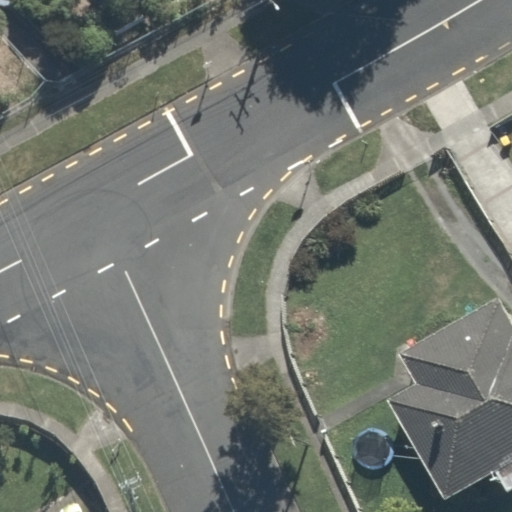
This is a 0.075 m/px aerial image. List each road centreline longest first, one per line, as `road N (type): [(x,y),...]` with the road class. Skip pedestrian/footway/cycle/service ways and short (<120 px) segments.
road 1 (unclassified): [(483,0),(99,208)]
road 2 (residential): [(235,511),(99,208)]
